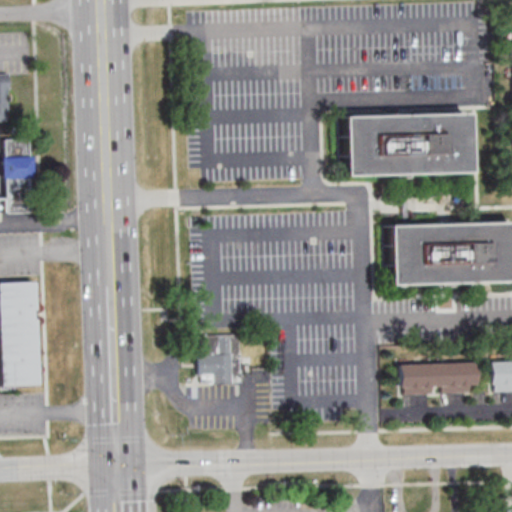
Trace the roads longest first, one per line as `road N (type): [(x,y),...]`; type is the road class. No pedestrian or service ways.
road 1 (tertiary): [(0,471),(511,456)]
road 2 (secondary): [(101,1),(108,229)]
road 3 (secondary): [(110,287),(118,466)]
